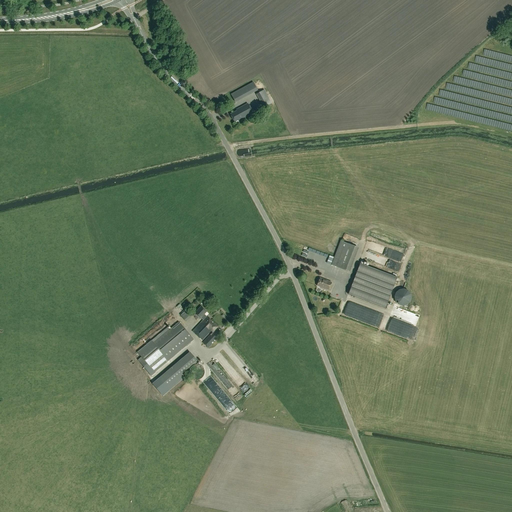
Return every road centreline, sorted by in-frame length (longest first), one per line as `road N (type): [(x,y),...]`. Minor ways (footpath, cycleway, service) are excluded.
road 1 (tertiary): [(387,511),(260,208),(203,107),(156,60),(124,0)]
road 2 (unknown): [(290,267),(218,345),(193,341)]
